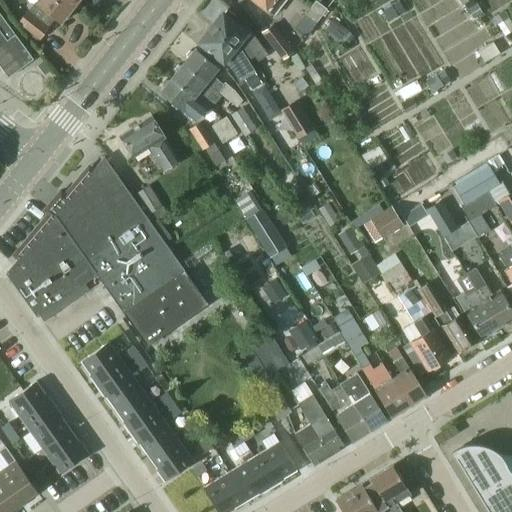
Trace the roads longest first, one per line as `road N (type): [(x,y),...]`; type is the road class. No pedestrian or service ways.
road 1 (residential): [(153,511),(0,292)]
road 2 (tertiary): [(39,154),(161,0)]
road 3 (residential): [(275,511),(411,429)]
road 4 (residential): [(411,429),(511,361)]
